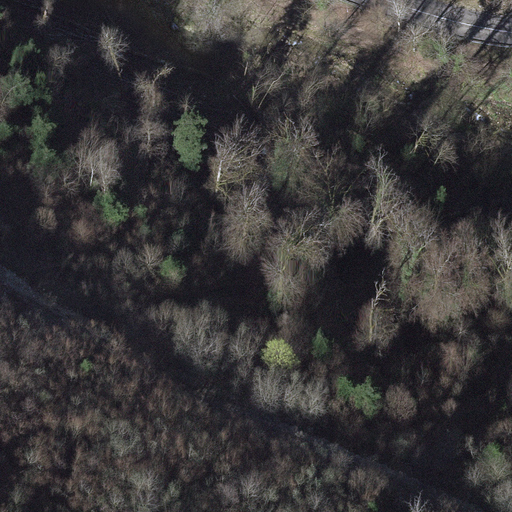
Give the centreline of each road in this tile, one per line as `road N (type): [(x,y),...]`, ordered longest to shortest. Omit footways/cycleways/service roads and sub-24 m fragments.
road 1 (track): [(475,511),(369,450),(257,419),(0,252)]
road 2 (secondary): [(511,31),(387,0)]
